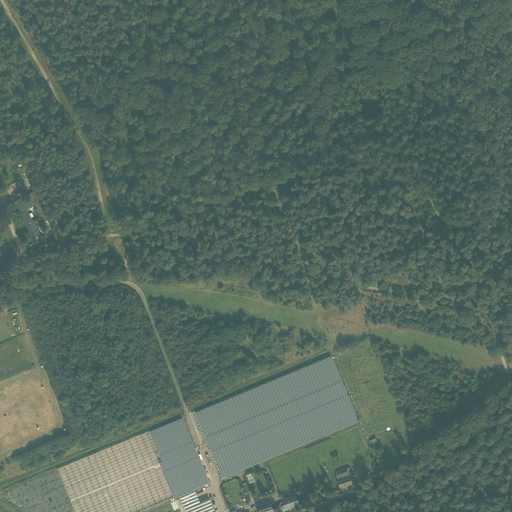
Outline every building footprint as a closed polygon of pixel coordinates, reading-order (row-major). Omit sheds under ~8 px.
[(28,194),(45,227),(47,230),(55,226),(36,190),(34,187),(32,188),(33,191),(28,194)] [(40,234),(38,231),(21,198),(12,202),(31,239),(40,234)] [(194,412),(192,413),(219,479),(281,454),(344,428),(359,422),(331,355),(194,412)] [(214,511),(209,498),(199,502),(194,489),(209,483),(182,417),(115,447),(58,470),(75,511),(138,511),(178,496),(185,511),(214,511)] [(376,438),(369,440),(371,446),(377,443),(377,442),(376,438)] [(348,470),(336,475),(338,480),(341,488),(341,487),(347,485),(347,486),(352,484),(350,476),(348,470)] [(295,495),(282,500),(284,505),(281,506),(283,511),(289,509),(288,506),(298,503),(295,495)]
